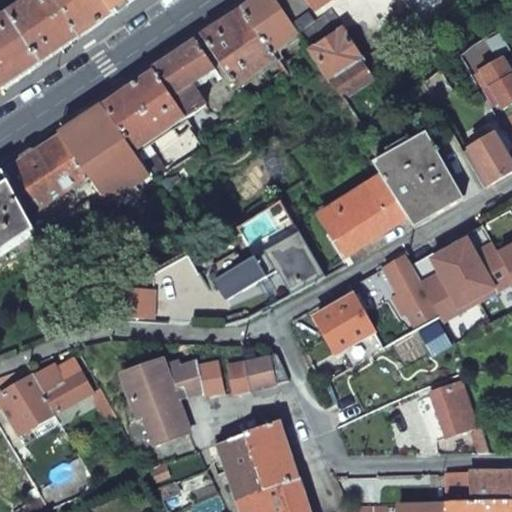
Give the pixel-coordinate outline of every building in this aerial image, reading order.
[(72,45),(81,39),(56,0),(32,0),(10,14),(43,65),(72,45)] [(102,0),(56,0),(81,39),(105,22),(113,16),(102,0)] [(102,0),(113,16),(136,0),(102,0)] [(261,0),(204,40),(236,89),(277,61),(273,55),(299,37),(272,0),(261,0)] [(272,0),(299,37),(308,49),(358,15),(373,39),(410,15),(399,0),(272,0)] [(33,72),(43,65),(10,14),(0,21),(0,88),(2,92),(33,72)] [(342,32),(311,54),(343,100),(373,80),(365,68),(383,56),(379,49),(361,61),(342,32)] [(189,50),(154,73),(155,74),(185,118),(187,120),(205,108),(190,86),(215,71),(197,44),(189,50)] [(439,58),(430,65),(437,77),(442,73),(447,69),(439,58)] [(511,77),(501,60),(475,76),(484,92),(490,89),(503,111),(511,105),(511,77)] [(425,86),(437,106),(455,95),(442,73),(437,77),(425,86)] [(145,81),(105,108),(135,152),(149,143),(185,118),(155,74),(145,81)] [(105,108),(4,176),(27,218),(29,217),(88,179),(106,204),(151,175),(135,152),(105,108)] [(370,112),(358,121),(367,132),(377,124),(370,112)] [(428,137),(375,167),(383,180),(408,220),(415,230),(437,217),(460,205),(434,159),(438,157),(428,137)] [(511,166),(494,138),(464,155),(485,190),(501,182),(511,175),(511,166)] [(149,143),(135,152),(151,175),(155,180),(168,171),(149,143)] [(0,178),(0,255),(35,233),(27,218),(4,176),(0,178)] [(383,180),(322,218),(347,259),(408,220),(383,180)] [(444,324),(511,286),(511,278),(500,257),(484,228),(465,239),(467,244),(450,254),(433,264),(430,258),(412,268),(444,324)] [(228,302),(268,280),(288,269),(308,257),(312,256),(301,236),(266,255),(267,257),(261,259),(261,257),(217,281),(228,302)] [(511,250),(500,257),(511,278),(511,250)] [(307,266),(318,284),(326,279),(312,256),(308,257),(310,259),(311,261),(309,265),(307,266)] [(171,293),(214,274),(203,257),(170,278),(170,283),(171,293)] [(377,276),(349,291),(353,300),(363,317),(391,301),(400,318),(429,303),(405,260),(377,276)] [(139,320),(170,322),(171,293),(140,292),(139,320)] [(353,300),(317,321),(336,356),(342,354),(345,360),(361,350),(358,344),(368,339),(372,346),(367,349),(372,358),(383,352),(363,317),(353,300)] [(245,365),(251,394),(276,389),(270,360),(245,365)] [(45,374),(35,379),(56,415),(89,396),(93,394),(75,364),(57,374),(54,369),(45,374)] [(142,417),(152,447),(187,435),(174,395),(181,393),(183,399),(202,393),(197,364),(181,370),(179,364),(165,369),(160,364),(120,378),(137,419),(142,417)] [(251,394),(245,365),(228,369),(234,397),(251,394)] [(31,370),(0,382),(0,402),(19,436),(56,415),(35,379),(31,370)] [(478,427),(464,386),(432,397),(433,401),(446,439),(447,442),(461,438),(475,433),(476,438),(474,439),(478,456),(490,456),(481,426),(478,427)] [(93,394),(89,396),(108,430),(118,425),(99,390),(93,394)] [(424,404),(437,442),(446,439),(433,401),(424,404)] [(309,511),(281,424),(216,449),(238,511),(309,511)] [(70,462),(45,478),(62,507),(99,491),(88,472),(79,477),(70,462)] [(479,477),(453,478),(454,506),(511,504),(511,472),(504,472),(504,477),(479,477)] [(154,492),(165,511),(173,511),(176,510),(168,497),(180,491),(175,481),(154,492)]
